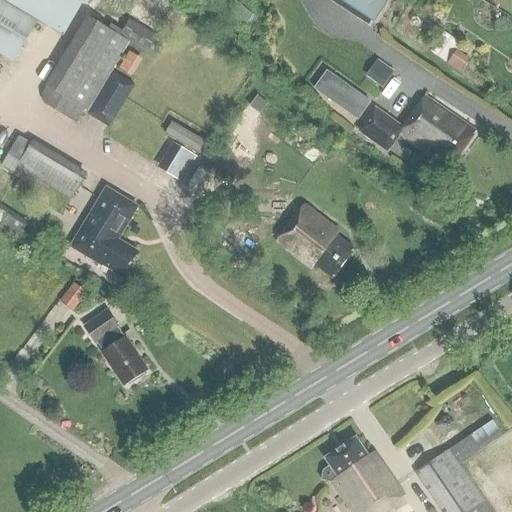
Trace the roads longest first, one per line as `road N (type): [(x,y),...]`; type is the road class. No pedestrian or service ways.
road 1 (primary): [(103,511),(511,263)]
road 2 (unclassified): [(172,511),(511,302)]
